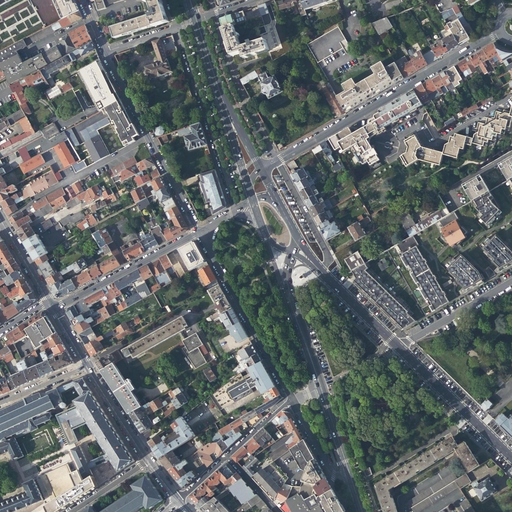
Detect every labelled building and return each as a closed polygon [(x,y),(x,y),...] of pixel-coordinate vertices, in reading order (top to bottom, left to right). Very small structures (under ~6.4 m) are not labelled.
[(0,0),(0,53),(52,26),(60,22),(70,17),(79,12),(76,5),(74,0),(0,0)] [(123,0),(96,0),(95,0),(96,5),(98,11),(106,9),(105,6),(123,0)] [(154,27),(165,23),(168,23),(162,4),(160,0),(148,0),(149,0),(146,1),(147,4),(150,3),(153,13),(151,14),(151,15),(110,29),(114,39),(141,30),(153,26),(154,27)] [(306,15),(304,11),(300,0),(285,0),(286,0),(276,4),(278,11),(291,6),(294,15),(299,13),(301,17),(306,15)] [(337,0),(300,0),(304,11),(335,0),(336,0),(336,1),(337,1),(337,0)] [(269,3),(275,22),(280,21),(274,1),(269,3)] [(265,4),(258,7),(259,12),(261,17),(264,27),(270,25),(271,21),(265,4)] [(460,8),(459,6),(457,7),(456,6),(454,8),(452,9),(454,13),(458,20),(468,37),(472,34),(471,32),(472,31),(468,25),(467,25),(459,10),(460,8)] [(444,19),(450,16),(447,11),(444,11),(440,13),(444,19)] [(79,12),(70,17),(73,24),(82,20),(79,12)] [(246,22),(242,12),(219,19),(220,22),(223,30),(233,26),(244,22),(246,22)] [(70,17),(60,22),(63,29),(73,24),(70,17)] [(393,28),(387,19),(373,24),(383,42),(390,38),(386,32),(393,28)] [(447,25),(449,28),(452,34),(453,34),(460,46),(465,43),(470,40),(468,37),(458,20),(451,23),(447,25)] [(269,52),(272,61),(290,50),(280,21),(275,22),(274,26),(282,48),(269,52)] [(446,38),(430,46),(438,59),(454,49),(460,46),(453,34),(452,34),(449,28),(447,25),(445,27),(448,32),(444,34),(446,38)] [(52,26),(25,40),(27,45),(55,31),(54,30),(52,26)] [(237,36),(233,26),(223,30),(223,31),(226,39),(229,50),(232,56),(242,53),(244,59),(269,51),(265,40),(253,45),(252,44),(251,44),(250,43),(248,43),(249,46),(241,49),(241,47),(240,47),(238,39),(238,38),(240,37),(239,36),(239,35),(237,36)] [(92,43),(86,27),(70,35),(71,37),(78,51),(92,43)] [(257,29),(259,36),(266,33),(264,27),(257,29)] [(309,44),(319,61),(342,47),(339,40),(345,38),(339,27),(309,44)] [(78,51),(71,37),(61,42),(62,44),(68,57),(78,51)] [(0,52),(0,61),(1,64),(20,54),(19,51),(28,46),(27,45),(25,40),(0,52)] [(160,40),(152,42),(158,60),(160,59),(166,57),(163,49),(160,40)] [(84,56),(95,50),(92,43),(78,51),(68,57),(71,63),(84,56)] [(68,57),(62,44),(59,46),(65,58),(68,57)] [(418,50),(426,65),(432,62),(429,56),(427,53),(432,49),(430,46),(430,44),(418,50)] [(501,63),(503,61),(493,44),(483,50),(490,62),(493,67),(495,66),(491,58),(496,55),(501,63)] [(499,49),(493,44),(503,61),(509,71),(511,69),(511,63),(509,65),(506,60),(511,56),(511,52),(504,51),(499,49)] [(65,58),(59,46),(35,57),(42,71),(65,58)] [(411,61),(417,71),(422,68),(426,65),(421,55),(418,51),(412,55),(409,50),(406,52),(411,61)] [(487,64),(490,62),(483,50),(476,54),(487,72),(488,73),(491,72),(487,64)] [(124,60),(122,53),(114,56),(118,62),(124,60)] [(1,64),(12,86),(42,71),(35,57),(24,63),(20,54),(1,64)] [(485,74),(487,72),(476,54),(469,58),(475,68),(479,65),(485,74)] [(59,70),(71,63),(68,57),(65,58),(42,71),(41,72),(46,81),(51,79),(49,75),(59,70)] [(476,70),(475,68),(469,58),(462,62),(458,64),(463,75),(460,77),(464,84),(468,82),(465,77),(476,70)] [(149,79),(171,72),(167,60),(161,62),(160,59),(158,60),(159,63),(157,63),(145,68),(149,79)] [(100,61),(83,71),(103,109),(104,110),(121,101),(123,100),(123,99),(118,90),(116,92),(109,79),(100,61)] [(403,62),(396,65),(403,79),(410,75),(417,71),(411,61),(404,65),(403,62)] [(341,95),(336,97),(345,113),(350,110),(359,105),(393,85),(403,79),(396,65),(395,64),(386,68),(383,62),(372,68),(376,75),(357,85),(353,79),(343,85),(346,92),(341,95)] [(466,87),(464,84),(460,77),(454,66),(450,69),(445,72),(454,86),(458,92),(466,87)] [(261,75),(258,69),(240,80),(242,85),(257,77),(258,79),(256,80),(258,82),(260,81),(261,83),(260,84),(263,88),(262,89),(262,91),(262,92),(263,94),(264,94),(265,95),(266,95),(269,99),(272,97),(274,99),(281,96),(279,94),(283,92),(274,76),(269,79),(265,72),(261,75)] [(48,85),(46,81),(41,72),(26,80),(26,79),(20,82),(21,84),(25,82),(26,84),(27,83),(31,90),(45,82),(47,86),(48,85)] [(451,88),(454,86),(445,72),(442,73),(439,75),(444,85),(445,87),(446,88),(446,89),(450,86),(451,88)] [(440,88),(444,85),(439,75),(435,77),(431,80),(437,90),(438,92),(440,95),(442,94),(441,93),(442,92),(440,88)] [(437,90),(431,80),(427,82),(422,85),(428,95),(437,90)] [(65,93),(71,90),(72,90),(69,84),(62,88),(65,93)] [(331,104),(338,117),(345,113),(336,97),(329,84),(322,89),(329,100),(328,100),(329,102),(330,105),(331,104)] [(17,100),(22,109),(23,110),(28,107),(15,85),(12,86),(10,87),(17,100)] [(428,95),(422,85),(418,87),(413,89),(422,104),(425,103),(423,100),(427,98),(428,101),(430,99),(428,95)] [(331,136),(329,138),(328,139),(334,150),(340,147),(343,152),(352,147),(355,152),(353,153),(359,162),(360,161),(362,164),(367,161),(369,165),(379,160),(376,155),(377,154),(373,148),(372,149),(370,145),(368,142),(369,137),(375,133),(376,135),(383,132),(382,130),(385,129),(384,127),(392,122),(393,123),(399,119),(398,118),(410,112),(410,113),(417,109),(416,108),(419,106),(422,104),(413,89),(407,93),(398,98),(394,99),(393,101),(384,107),(380,107),(378,110),(377,110),(378,112),(374,115),(373,116),(374,118),(370,120),(369,122),(370,123),(364,127),(352,133),(348,127),(348,128),(345,128),(343,130),(334,135),(331,136)] [(491,94),(485,98),(487,102),(494,99),(491,94)] [(476,103),(476,104),(478,108),(487,102),(485,98),(476,103)] [(110,120),(112,123),(115,121),(118,126),(128,120),(121,108),(124,107),(122,104),(121,101),(108,108),(106,110),(109,116),(111,119),(110,120)] [(476,104),(468,109),(470,112),(478,108),(476,104)] [(458,109),(461,113),(463,116),(467,114),(470,112),(468,109),(465,105),(458,109)] [(112,123),(119,137),(123,135),(120,130),(130,124),(132,127),(134,126),(133,124),(128,115),(124,107),(121,108),(128,120),(118,126),(115,121),(112,123)] [(5,130),(19,122),(27,118),(23,110),(22,109),(7,118),(8,120),(0,125),(0,133),(2,133),(5,130)] [(510,114),(511,112),(503,110),(503,113),(497,112),(495,119),(488,118),(488,120),(487,123),(482,122),(479,121),(474,135),(479,132),(479,129),(480,126),(484,127),(496,120),(497,119),(498,114),(501,115),(505,113),(510,114)] [(509,131),(511,119),(511,116),(509,116),(510,114),(505,113),(501,115),(498,114),(497,119),(496,120),(484,127),(480,126),(479,129),(479,132),(474,135),(474,137),(473,139),(471,146),(483,149),(484,144),(487,145),(488,141),(492,143),(493,138),(496,139),(497,135),(501,136),(501,134),(504,135),(505,130),(509,131)] [(19,122),(26,134),(28,138),(35,134),(27,118),(19,122)] [(110,124),(107,118),(79,133),(85,142),(98,136),(96,131),(110,124)] [(54,123),(35,134),(28,138),(7,149),(0,152),(0,160),(18,150),(43,137),(45,140),(48,139),(49,141),(60,135),(54,123)] [(204,135),(200,123),(177,131),(179,136),(183,134),(185,135),(193,133),(193,134),(184,137),(188,151),(207,145),(204,135)] [(436,128),(438,131),(446,126),(444,123),(436,128)] [(123,135),(119,137),(120,139),(125,147),(135,142),(133,138),(139,135),(134,126),(132,127),(130,124),(120,130),(123,135)] [(156,128),(151,126),(157,138),(166,135),(170,134),(164,132),(163,128),(159,127),(156,128)] [(63,133),(67,140),(73,149),(78,146),(69,130),(63,133)] [(21,156),(25,164),(41,155),(54,147),(63,142),(67,140),(63,133),(60,135),(49,141),(48,139),(45,140),(43,137),(18,150),(21,156)] [(7,149),(28,138),(26,134),(21,137),(5,145),(7,149)] [(442,155),(453,158),(455,153),(458,154),(459,151),(459,149),(463,150),(464,147),(464,145),(467,137),(455,134),(454,138),(450,137),(449,140),(448,143),(444,145),(442,153),(433,150),(422,147),(415,135),(405,141),(406,144),(407,146),(409,146),(407,154),(405,154),(404,154),(400,157),(406,167),(418,160),(422,161),(423,159),(429,160),(429,163),(439,166),(442,155)] [(168,141),(166,135),(157,138),(160,144),(168,142),(168,141)] [(85,142),(83,143),(95,163),(109,155),(107,151),(103,144),(100,138),(98,136),(85,142)] [(471,148),(471,146),(473,139),(467,137),(464,145),(464,147),(471,148)] [(323,143),(319,145),(325,154),(330,163),(334,161),(330,155),(331,154),(331,151),(325,141),(323,143)] [(63,142),(54,147),(66,168),(70,166),(74,164),(63,142)] [(321,156),(325,154),(319,145),(314,147),(311,149),(314,154),(319,152),(321,156)] [(45,162),(41,155),(25,164),(19,166),(23,173),(45,162)] [(500,166),(511,158),(511,156),(507,159),(499,165),(500,166)] [(123,163),(126,171),(134,167),(137,165),(134,159),(133,158),(123,163)] [(153,162),(151,158),(143,162),(147,169),(154,165),(153,162)] [(511,177),(511,158),(500,166),(504,174),(508,180),(510,179),(511,177)] [(296,167),(293,160),(285,165),(292,178),(296,184),(310,176),(308,171),(306,171),(304,172),(303,169),(295,173),(293,169),(296,167)] [(76,164),(76,163),(71,165),(75,174),(86,168),(82,161),(76,164)] [(45,162),(23,173),(24,175),(45,163),(45,162)] [(138,174),(147,169),(143,162),(137,165),(134,167),(138,174)] [(333,167),(336,172),(344,167),(341,162),(333,167)] [(111,170),(114,177),(125,171),(126,171),(123,163),(111,170)] [(138,187),(139,187),(144,184),(140,178),(138,174),(134,167),(126,171),(125,171),(129,179),(135,176),(136,178),(134,179),(138,187)] [(0,171),(0,177),(2,176),(11,171),(10,169),(5,171),(4,169),(0,171)] [(150,174),(153,180),(160,176),(157,170),(150,174)] [(213,216),(227,208),(215,170),(200,175),(202,182),(198,183),(205,204),(209,203),(213,216)] [(126,181),(129,179),(125,171),(114,177),(111,179),(114,184),(121,180),(122,183),(126,181)] [(31,186),(26,188),(26,189),(30,196),(31,198),(37,194),(58,183),(54,175),(52,172),(49,174),(50,175),(45,178),(45,176),(30,184),(31,186)] [(63,180),(58,172),(57,173),(56,174),(54,175),(58,183),(60,182),(63,180)] [(147,175),(140,178),(144,184),(150,181),(147,175)] [(463,187),(481,177),(480,175),(473,180),(462,186),(463,187)] [(0,194),(9,189),(2,176),(0,177),(0,194)] [(314,184),(310,176),(296,184),(298,188),(300,192),(313,184),(314,184)] [(481,177),(463,187),(471,201),(472,201),(474,200),(489,191),(481,177)] [(145,196),(141,188),(131,193),(136,204),(146,199),(156,193),(166,188),(161,178),(143,187),(145,189),(152,186),(154,191),(145,196)] [(80,181),(63,191),(65,196),(62,198),(66,204),(77,197),(84,193),(80,187),(83,186),(80,181)] [(318,193),(313,184),(300,192),(302,196),(304,201),(318,193)] [(17,191),(14,186),(9,189),(0,194),(0,201),(1,204),(10,199),(9,196),(9,194),(10,194),(12,194),(17,191)] [(93,201),(102,197),(101,194),(98,189),(97,186),(87,192),(93,201)] [(116,192),(119,191),(116,186),(110,189),(113,194),(116,201),(119,199),(116,192)] [(163,207),(173,202),(166,188),(156,193),(163,207)] [(62,189),(46,198),(50,205),(51,205),(55,202),(62,198),(65,196),(63,191),(62,189)] [(103,199),(113,194),(110,189),(101,194),(102,197),(103,199)] [(498,208),(499,207),(489,191),(474,200),(478,206),(476,208),(480,212),(477,215),(488,226),(494,220),(499,215),(495,211),(498,208)] [(93,202),(93,201),(87,192),(86,192),(84,193),(77,197),(79,202),(84,199),(86,202),(81,205),(83,208),(93,202)] [(319,192),(318,193),(304,201),(306,205),(309,210),(323,202),(324,201),(323,200),(327,198),(325,194),(322,196),(319,192)] [(19,193),(10,199),(1,204),(3,207),(5,211),(14,206),(12,202),(21,197),(19,193)] [(66,204),(65,204),(67,207),(68,209),(69,210),(81,204),(79,202),(77,197),(66,204)] [(31,212),(28,214),(29,216),(30,217),(35,214),(46,208),(50,205),(46,198),(29,208),(31,210),(31,212)] [(62,198),(55,202),(59,208),(64,205),(65,204),(66,204),(62,198)] [(150,205),(146,199),(136,204),(139,211),(150,205)] [(333,207),(328,199),(324,201),(323,202),(326,207),(328,210),(333,207)] [(95,205),(98,210),(107,206),(104,201),(95,205)] [(326,207),(323,202),(309,210),(311,214),(314,218),(325,212),(324,208),(326,207)] [(51,215),(55,212),(54,210),(51,205),(50,205),(46,208),(49,213),(50,213),(51,215)] [(17,211),(14,206),(5,211),(7,214),(9,217),(17,211)] [(415,224),(407,211),(398,217),(410,237),(413,235),(439,220),(450,214),(446,206),(429,216),(428,215),(418,220),(419,222),(415,224)] [(170,221),(172,220),(180,215),(176,207),(166,212),(170,221)] [(38,220),(49,213),(46,208),(35,214),(38,220)] [(81,210),(71,216),(59,223),(62,228),(65,226),(73,221),(79,218),(84,215),(81,210)] [(333,217),(329,210),(325,212),(314,218),(316,222),(318,225),(328,220),(333,217)] [(440,228),(443,233),(441,236),(448,242),(449,241),(452,244),(456,241),(457,242),(461,238),(467,232),(461,226),(460,227),(456,220),(458,218),(454,211),(450,214),(439,220),(443,227),(440,228)] [(12,223),(14,226),(29,216),(28,214),(23,216),(21,212),(18,214),(11,220),(12,223)] [(92,216),(87,219),(91,225),(97,222),(93,213),(90,214),(92,216)] [(69,215),(53,224),(52,225),(53,226),(58,223),(59,223),(71,216),(69,215)] [(176,227),(170,230),(174,238),(187,231),(187,229),(180,215),(172,220),(176,227)] [(33,223),(30,217),(29,216),(14,226),(15,229),(18,232),(30,225),(33,223)] [(352,236),(355,241),(366,235),(362,228),(365,227),(366,225),(365,224),(370,221),(367,217),(348,228),(352,236)] [(41,223),(34,227),(35,228),(39,235),(53,227),(53,226),(52,225),(51,223),(49,219),(41,224),(41,223)] [(91,225),(87,219),(77,224),(81,231),(91,225)] [(146,225),(150,232),(159,246),(168,241),(162,232),(163,232),(160,226),(160,225),(157,219),(146,225)] [(330,223),(328,220),(318,225),(320,230),(324,236),(326,240),(341,232),(334,221),(330,223)] [(58,223),(53,226),(53,227),(54,227),(57,231),(62,228),(59,223),(58,223)] [(167,223),(160,226),(163,232),(162,232),(168,241),(174,238),(170,230),(167,223)] [(31,227),(30,225),(18,232),(19,234),(20,236),(32,228),(31,227)] [(33,230),(32,228),(20,236),(22,239),(25,244),(37,237),(33,230)] [(105,230),(101,232),(108,245),(113,253),(115,258),(121,267),(124,265),(116,249),(105,230)] [(96,236),(103,249),(108,245),(101,232),(100,231),(95,234),(96,236)] [(122,239),(125,243),(126,245),(138,239),(138,238),(134,232),(122,239)] [(150,238),(147,240),(153,250),(159,246),(150,232),(149,232),(150,234),(148,235),(150,238)] [(138,238),(138,239),(141,243),(147,253),(153,250),(147,240),(144,235),(138,238)] [(430,306),(432,311),(449,302),(446,297),(445,295),(446,294),(445,293),(444,291),(443,291),(438,283),(435,278),(436,278),(435,276),(434,275),(433,275),(426,262),(427,262),(426,260),(425,258),(424,259),(416,246),(419,245),(417,242),(413,235),(410,237),(397,244),(402,252),(404,256),(402,257),(407,266),(409,265),(413,272),(411,273),(416,283),(419,281),(422,288),(420,290),(426,299),(428,298),(432,305),(430,306)] [(38,236),(37,237),(25,244),(31,255),(34,259),(47,252),(38,236)] [(489,258),(498,266),(498,267),(497,268),(499,272),(510,266),(511,264),(511,251),(506,246),(508,244),(505,241),(503,243),(496,236),(491,240),(488,237),(482,243),(485,247),(484,248),(485,250),(491,256),(489,258)] [(2,260),(4,264),(13,259),(9,251),(4,242),(0,244),(0,259),(0,260),(2,260)] [(126,249),(124,246),(120,248),(129,262),(147,253),(141,243),(126,251),(126,249)] [(179,251),(184,261),(198,253),(195,247),(193,243),(186,247),(179,251)] [(107,256),(113,253),(108,245),(103,249),(97,252),(99,255),(105,251),(107,256)] [(34,260),(35,261),(46,255),(48,254),(47,252),(34,259),(34,260)] [(346,262),(351,271),(352,271),(365,263),(361,256),(362,256),(362,255),(361,253),(359,252),(359,253),(358,252),(345,260),(346,262)] [(184,261),(190,272),(191,271),(196,268),(204,264),(198,253),(184,261)] [(173,254),(167,257),(175,272),(179,278),(185,275),(173,254)] [(49,260),(46,255),(35,261),(36,263),(39,267),(48,262),(55,258),(54,256),(51,257),(50,259),(49,260)] [(164,257),(159,260),(169,275),(175,272),(167,257),(166,256),(164,257)] [(469,263),(461,256),(457,261),(453,257),(447,263),(451,267),(449,269),(450,270),(456,276),(464,287),(462,288),(465,292),(478,284),(483,281),(482,280),(479,275),(477,271),(472,266),(474,265),(470,261),(469,263)] [(115,258),(98,267),(103,276),(121,267),(115,258)] [(4,264),(5,265),(7,269),(16,264),(15,261),(13,259),(4,264)] [(82,260),(56,275),(47,281),(49,285),(51,288),(60,283),(63,281),(61,276),(63,277),(74,270),(75,274),(86,268),(87,268),(82,260)] [(153,263),(148,266),(153,276),(158,284),(161,289),(179,278),(175,272),(169,275),(159,260),(153,263)] [(56,275),(48,262),(39,267),(40,270),(44,277),(47,281),(56,275)] [(206,286),(216,280),(210,270),(206,263),(204,264),(196,268),(206,286)] [(410,315),(412,313),(396,297),(394,299),(393,297),(395,295),(382,283),(381,284),(379,283),(381,282),(368,269),(367,271),(366,269),(367,268),(368,267),(365,263),(352,271),(353,273),(357,270),(361,274),(356,278),(352,282),(353,283),(354,284),(356,283),(367,294),(366,295),(367,296),(368,298),(370,296),(381,308),(380,309),(381,311),(382,312),(384,310),(395,321),(394,322),(394,323),(401,330),(411,323),(408,317),(410,315)] [(10,272),(12,276),(20,270),(18,267),(16,264),(7,269),(5,270),(7,273),(10,272)] [(145,280),(153,276),(148,266),(143,268),(139,271),(146,283),(147,283),(145,280)] [(98,267),(88,272),(93,281),(103,276),(98,267)] [(9,287),(15,283),(24,277),(23,276),(22,274),(20,270),(12,276),(8,277),(7,278),(5,280),(0,282),(0,286),(6,283),(8,285),(9,287)] [(125,301),(128,308),(139,302),(152,295),(149,290),(146,283),(139,271),(133,274),(121,281),(116,283),(120,291),(132,284),(138,294),(125,301)] [(88,272),(72,280),(78,290),(86,285),(93,281),(88,272)] [(13,290),(14,293),(28,284),(26,280),(24,277),(15,283),(17,287),(13,290)] [(63,287),(60,283),(51,288),(53,292),(56,297),(61,299),(71,294),(78,290),(72,280),(65,284),(65,285),(63,287)] [(121,295),(120,291),(116,283),(113,285),(111,286),(117,297),(121,295)] [(23,299),(24,298),(33,293),(30,288),(28,284),(14,293),(11,295),(10,296),(12,300),(20,295),(23,299)] [(158,284),(149,290),(152,295),(152,294),(154,293),(161,289),(158,284)] [(113,300),(117,297),(111,286),(109,287),(106,288),(113,300)] [(219,309),(220,311),(222,315),(232,309),(230,305),(225,296),(222,291),(219,286),(209,292),(211,296),(217,307),(214,308),(216,311),(219,309)] [(6,298),(10,296),(11,295),(6,288),(1,291),(6,298)] [(114,303),(113,300),(106,288),(104,289),(102,290),(107,300),(104,301),(107,305),(106,307),(105,307),(110,317),(115,314),(112,309),(113,309),(111,305),(114,303)] [(103,298),(104,301),(107,300),(102,290),(99,292),(94,295),(85,300),(89,307),(91,307),(92,305),(96,303),(96,302),(98,301),(98,302),(101,301),(100,300),(103,298)] [(13,304),(9,307),(6,309),(8,313),(11,318),(19,312),(27,307),(37,301),(37,300),(37,299),(36,298),(35,296),(33,293),(24,298),(26,301),(19,306),(17,302),(13,304)] [(1,301),(4,306),(6,309),(9,307),(4,299),(1,301)] [(89,307),(85,300),(82,301),(80,303),(85,312),(81,314),(82,316),(83,315),(89,313),(91,312),(89,308),(89,307)] [(85,312),(80,303),(75,305),(81,314),(85,312)] [(0,322),(1,324),(7,320),(11,318),(8,313),(6,309),(4,306),(1,308),(2,310),(0,311),(0,322)] [(79,315),(73,306),(68,309),(66,314),(69,318),(71,322),(82,316),(81,314),(79,315)] [(95,323),(97,325),(110,317),(105,307),(97,310),(99,313),(102,313),(104,317),(96,321),(95,323)] [(228,329),(240,323),(236,317),(234,312),(232,309),(222,315),(220,311),(217,313),(206,319),(207,320),(208,321),(209,321),(211,321),(220,316),(227,330),(228,329)] [(29,321),(32,326),(47,317),(46,314),(43,314),(41,313),(29,321)] [(86,321),(83,315),(82,316),(71,322),(73,325),(75,327),(86,321)] [(32,326),(27,329),(39,349),(42,347),(43,346),(42,343),(56,334),(52,325),(47,317),(32,326)] [(93,321),(91,318),(86,321),(75,327),(77,331),(79,335),(91,328),(89,324),(93,321)] [(183,318),(123,351),(127,358),(132,355),(134,358),(178,334),(180,332),(185,329),(185,328),(188,326),(183,318)] [(129,329),(125,323),(117,328),(121,334),(125,332),(129,329)] [(238,343),(248,338),(244,331),(240,323),(228,329),(233,337),(235,337),(238,343)] [(2,339),(8,347),(9,348),(13,345),(16,343),(25,337),(22,333),(19,328),(12,333),(7,336),(2,339)] [(127,334),(125,332),(121,334),(116,337),(117,340),(127,334)] [(49,344),(53,349),(62,344),(59,339),(56,334),(42,343),(43,346),(44,347),(49,344)] [(107,337),(106,334),(99,338),(97,340),(86,346),(87,349),(89,352),(101,345),(99,342),(107,337)] [(182,349),(196,369),(206,363),(203,356),(208,353),(196,334),(185,340),(182,342),(186,347),(182,349)] [(53,356),(54,357),(55,357),(59,355),(67,352),(65,348),(62,344),(53,349),(50,350),(51,352),(50,352),(52,356),(53,356)] [(102,345),(101,345),(89,352),(91,355),(92,357),(109,347),(109,346),(108,346),(105,346),(103,347),(102,345)] [(239,353),(244,362),(257,354),(254,349),(252,345),(239,353)] [(0,359),(1,358),(10,352),(11,352),(9,348),(8,347),(0,352),(0,359)] [(225,357),(231,353),(228,348),(222,351),(225,357)] [(194,370),(196,369),(182,349),(180,350),(194,370)] [(45,362),(37,366),(42,378),(50,375),(55,372),(49,360),(45,353),(45,351),(44,351),(40,353),(45,362)] [(13,359),(10,352),(1,358),(3,361),(4,364),(13,359)] [(57,362),(55,357),(54,357),(49,360),(55,372),(74,364),(70,357),(67,352),(59,355),(61,360),(57,362)] [(34,360),(33,359),(31,354),(27,357),(25,358),(27,363),(34,360)] [(258,357),(257,354),(244,362),(239,364),(241,368),(237,371),(239,374),(239,373),(248,369),(245,365),(248,363),(251,367),(261,362),(258,357)] [(111,357),(110,355),(96,363),(98,367),(101,371),(110,366),(109,364),(111,363),(109,359),(111,358),(110,357),(111,357)] [(20,373),(11,377),(17,389),(23,386),(30,383),(21,364),(20,361),(19,361),(16,363),(20,373)] [(25,362),(21,364),(30,383),(37,380),(42,378),(37,366),(28,370),(25,362)] [(114,364),(110,366),(101,371),(115,393),(129,414),(146,404),(143,399),(139,402),(132,392),(136,389),(129,379),(126,381),(114,364)] [(216,379),(209,367),(203,371),(211,383),(216,379)] [(242,377),(239,373),(239,374),(216,391),(209,397),(219,411),(253,392),(251,389),(257,386),(262,395),(266,393),(270,391),(276,387),(274,385),(268,373),(265,368),(251,375),(250,373),(242,377)] [(4,376),(5,378),(7,381),(12,391),(15,390),(17,389),(11,377),(10,375),(7,376),(7,375),(4,376)] [(75,386),(81,398),(91,392),(86,385),(83,380),(82,379),(72,383),(69,384),(61,388),(57,389),(59,393),(60,392),(60,393),(59,394),(60,394),(75,386)] [(12,391),(7,381),(0,384),(0,386),(4,395),(9,393),(12,391)] [(271,393),(267,395),(269,397),(266,399),(268,402),(280,395),(277,391),(276,387),(270,391),(271,393)] [(166,412),(168,415),(182,406),(185,410),(188,414),(190,412),(184,405),(188,402),(178,388),(172,392),(176,398),(173,400),(172,401),(176,407),(175,408),(174,407),(172,407),(166,412)] [(61,398),(60,394),(59,394),(60,393),(60,392),(59,393),(57,389),(47,393),(40,393),(34,396),(34,395),(32,396),(25,399),(19,402),(19,403),(18,403),(18,404),(13,406),(12,406),(11,406),(12,407),(7,409),(6,408),(5,409),(5,410),(1,412),(0,411),(0,442),(1,444),(6,442),(5,440),(6,439),(11,436),(11,437),(12,437),(12,436),(17,434),(18,434),(18,433),(23,431),(23,432),(24,431),(24,430),(29,428),(31,432),(41,427),(40,424),(44,423),(45,424),(46,423),(45,422),(50,420),(51,421),(51,420),(50,420),(51,418),(53,418),(53,416),(52,416),(50,414),(51,413),(50,412),(50,413),(48,412),(54,409),(55,410),(56,409),(56,408),(61,406),(62,408),(63,408),(64,409),(66,408),(67,407),(66,404),(64,403),(62,399),(63,399),(62,397),(61,398)] [(168,392),(173,400),(176,398),(172,392),(171,390),(168,392)] [(79,408),(58,418),(61,425),(60,425),(69,446),(77,442),(72,429),(75,427),(87,422),(107,454),(111,460),(116,467),(119,472),(134,461),(98,404),(91,392),(81,398),(75,402),(79,408)] [(267,409),(274,405),(282,399),(280,395),(268,402),(255,410),(258,415),(260,418),(262,416),(261,413),(267,409)] [(149,403),(146,404),(129,414),(131,418),(135,424),(146,417),(144,414),(145,413),(144,412),(143,412),(142,411),(150,406),(154,412),(170,402),(169,399),(163,403),(162,405),(158,398),(150,403),(149,403)] [(493,404),(488,398),(480,406),(486,412),(493,404)] [(171,423),(172,425),(178,421),(183,418),(188,414),(185,410),(170,422),(171,423)] [(253,418),(258,415),(255,410),(248,414),(243,416),(241,417),(245,422),(250,419),(253,418)] [(279,422),(281,425),(293,418),(290,413),(287,412),(282,412),(277,416),(279,419),(279,422)] [(147,416),(146,417),(135,424),(144,436),(151,431),(149,429),(166,417),(163,413),(153,420),(153,422),(153,423),(152,424),(147,416)] [(495,421),(511,437),(511,416),(511,415),(508,418),(503,413),(495,421)] [(242,424),(245,422),(241,417),(229,424),(232,429),(233,430),(233,431),(234,433),(236,435),(240,432),(237,427),(242,424)] [(188,426),(183,418),(178,421),(182,426),(176,430),(177,432),(179,434),(180,433),(183,437),(170,445),(169,448),(167,448),(168,447),(166,444),(164,442),(153,449),(154,451),(156,455),(160,460),(168,454),(173,451),(177,449),(188,442),(195,437),(188,426)] [(289,433),(292,431),(298,428),(293,418),(281,425),(283,427),(285,426),(289,433)] [(280,426),(274,419),(271,422),(276,428),(279,426),(280,426)] [(175,431),(176,430),(182,426),(178,421),(172,425),(171,426),(175,431)] [(242,435),(240,432),(236,435),(234,433),(233,431),(233,430),(232,429),(229,424),(219,431),(222,435),(223,438),(225,442),(229,447),(236,440),(242,435)] [(12,437),(13,439),(15,438),(15,439),(20,437),(31,432),(29,428),(24,430),(24,431),(23,432),(23,431),(18,433),(18,434),(17,434),(12,436),(12,437)] [(289,451),(305,440),(299,431),(298,428),(292,431),(294,435),(296,438),(293,440),(294,442),(289,446),(288,445),(286,446),(285,445),(270,455),(274,461),(289,451)] [(271,437),(263,429),(254,438),(264,450),(265,449),(267,448),(264,444),(264,442),(267,440),(269,440),(272,444),(275,442),(271,437)] [(214,441),(216,443),(217,444),(223,452),(226,449),(229,447),(225,442),(223,438),(222,435),(219,431),(211,435),(213,437),(217,435),(219,438),(215,440),(214,441)] [(289,439),(285,445),(286,446),(288,445),(289,446),(294,442),(293,440),(296,438),(294,435),(289,439)] [(158,436),(148,442),(150,445),(153,449),(164,442),(164,441),(166,438),(165,436),(161,439),(158,436)] [(0,511),(15,511),(42,501),(34,480),(24,484),(28,494),(0,505),(0,455),(9,452),(13,461),(23,457),(15,439),(15,438),(13,439),(6,442),(1,444),(0,444),(0,511)] [(262,451),(264,450),(254,438),(244,447),(254,457),(255,456),(253,454),(259,448),(262,451)] [(459,457),(469,472),(480,465),(475,458),(476,457),(474,454),(473,455),(465,442),(458,446),(452,438),(442,444),(441,443),(440,444),(438,445),(438,446),(424,456),(423,454),(422,455),(420,457),(420,458),(406,467),(405,466),(403,467),(401,468),(402,469),(388,478),(387,477),(385,478),(383,479),(384,480),(377,485),(378,488),(377,489),(383,507),(382,508),(382,509),(383,511),(384,511),(397,511),(393,498),(392,499),(389,490),(404,480),(405,482),(455,450),(456,450),(457,450),(460,456),(459,457)] [(315,459),(305,440),(289,451),(301,470),(306,471),(310,462),(315,459)] [(191,446),(188,442),(177,449),(181,454),(187,450),(186,450),(191,446)] [(207,467),(219,456),(223,452),(217,444),(216,443),(209,444),(204,446),(197,451),(207,467)] [(79,447),(72,450),(80,471),(85,479),(92,475),(90,470),(87,464),(79,447)] [(251,456),(251,459),(254,457),(244,447),(232,458),(237,463),(248,453),(251,456)] [(180,463),(173,451),(168,454),(160,460),(162,462),(166,468),(169,471),(176,465),(177,466),(180,463)] [(92,462),(87,464),(90,470),(94,468),(111,460),(107,454),(92,462)] [(193,454),(180,463),(177,466),(176,465),(169,471),(175,480),(177,482),(194,470),(201,465),(193,454)] [(251,459),(241,468),(245,471),(247,474),(252,470),(251,468),(258,461),(254,457),(251,459)] [(303,480),(320,468),(318,463),(315,459),(310,462),(306,471),(306,472),(303,480)] [(484,470),(500,470),(500,465),(494,465),(494,460),(488,460),(488,466),(484,466),(484,470)] [(272,462),(251,478),(252,479),(253,478),(257,482),(256,483),(261,489),(262,489),(266,493),(265,494),(267,495),(268,495),(272,499),(271,500),(273,502),(273,501),(275,498),(281,487),(283,483),(287,478),(285,476),(285,475),(284,475),(279,469),(279,468),(278,468),(277,468),(272,462)] [(219,470),(228,480),(232,478),(236,472),(228,464),(226,463),(222,467),(219,470)] [(67,465),(41,477),(52,503),(78,488),(72,474),(67,465)] [(302,481),(316,486),(320,481),(326,478),(322,472),(321,472),(320,473),(319,471),(320,470),(321,469),(320,468),(303,480),(302,481)] [(363,470),(366,477),(372,475),(370,468),(363,470)] [(199,475),(194,470),(177,482),(181,487),(182,488),(183,488),(185,488),(199,475)] [(221,481),(224,484),(228,480),(219,470),(213,475),(206,482),(214,491),(215,490),(217,489),(214,486),(215,485),(217,485),(219,483),(219,482),(221,481)] [(80,471),(72,474),(78,488),(52,503),(49,505),(52,511),(58,511),(98,486),(95,481),(93,477),(86,481),(85,479),(80,471)] [(227,484),(230,487),(242,479),(236,472),(232,478),(228,480),(224,484),(226,485),(227,484)] [(411,509),(412,508),(454,481),(457,479),(453,473),(407,502),(411,509)] [(471,482),(466,474),(457,479),(454,481),(458,487),(460,489),(471,482)] [(146,478),(133,486),(136,491),(104,511),(92,511),(90,509),(85,511),(132,511),(139,508),(145,504),(148,508),(160,500),(152,488),(146,478)] [(324,494),(332,490),(328,482),(326,478),(320,481),(316,486),(315,488),(320,497),(323,502),(324,494)] [(248,486),(242,479),(230,487),(235,495),(248,486)] [(497,492),(493,486),(492,483),(489,479),(482,483),(480,479),(472,484),(474,488),(473,488),(482,501),(497,492)] [(413,511),(419,511),(458,487),(454,481),(412,508),(413,511)] [(208,491),(211,493),(213,492),(214,491),(206,482),(199,488),(190,496),(190,498),(193,501),(196,505),(205,498),(203,496),(204,496),(205,496),(207,494),(207,492),(208,491)] [(275,498),(273,501),(276,504),(275,504),(276,505),(283,502),(287,500),(289,495),(292,487),(283,483),(281,487),(275,498)] [(217,492),(226,485),(224,484),(217,489),(215,490),(217,492)] [(237,494),(245,504),(256,495),(248,486),(237,494)] [(468,491),(472,497),(476,495),(473,488),(468,491)] [(344,511),(332,490),(324,494),(323,502),(328,511),(344,511)] [(215,494),(213,492),(211,493),(205,498),(196,505),(200,509),(211,500),(209,498),(210,496),(212,496),(215,494)] [(328,511),(323,502),(320,497),(317,497),(315,493),(303,499),(310,511),(328,511)] [(283,502),(276,505),(282,511),(310,511),(303,499),(301,494),(300,494),(298,495),(298,494),(287,500),(283,502)] [(203,511),(233,511),(234,511),(222,500),(219,498),(217,495),(200,509),(202,511),(203,511)] [(256,495),(247,502),(251,507),(255,504),(261,500),(258,497),(256,495)] [(263,502),(261,500),(255,504),(259,508),(265,504),(263,502)] [(465,511),(473,511),(466,500),(460,504),(465,511)]
